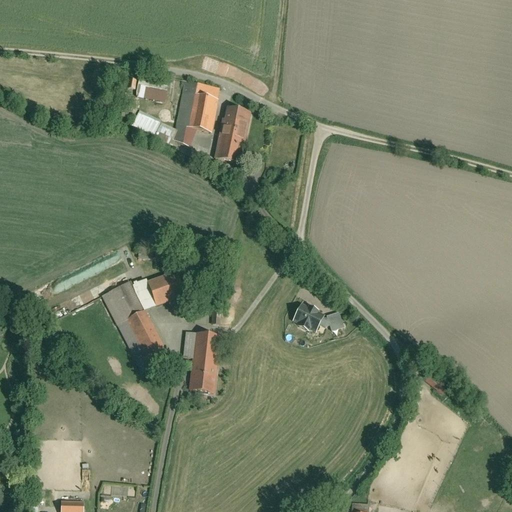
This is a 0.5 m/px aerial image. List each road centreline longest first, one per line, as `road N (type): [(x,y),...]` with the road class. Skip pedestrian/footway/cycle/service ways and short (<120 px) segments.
road 1 (unclassified): [(321,128),(297,239),(397,343),(402,370),(398,409),(347,489),(320,511)]
road 2 (track): [(0,51),(182,72),(269,105)]
road 3 (track): [(269,105),(321,128),(511,177)]
